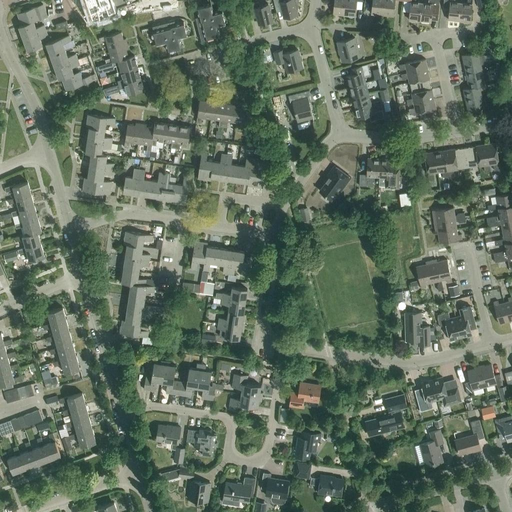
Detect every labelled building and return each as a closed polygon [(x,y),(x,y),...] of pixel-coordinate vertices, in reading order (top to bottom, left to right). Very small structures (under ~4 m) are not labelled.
[(88,0),(92,13),(116,5),(116,7),(135,0),(88,0)] [(284,18),(297,15),(298,0),(273,0),(276,12),(282,10),(284,18)] [(334,0),(333,14),(344,15),(345,0),(334,0)] [(345,0),(344,15),(355,16),(357,1),(362,1),(362,0),(345,0)] [(372,0),(371,13),(382,15),(383,0),(372,0)] [(383,0),(382,15),(393,16),(394,0),(399,0),(403,0),(402,0),(383,0)] [(409,19),(420,20),(422,3),(415,2),(415,0),(402,0),(403,0),(411,1),(409,19)] [(428,0),(428,3),(422,3),(420,20),(431,22),(431,17),(437,18),(439,4),(438,4),(438,0),(428,0)] [(448,19),(459,20),(461,2),(454,2),(454,0),(444,0),(444,4),(449,5),(448,19)] [(467,0),(467,3),(461,2),(459,20),(470,22),(472,0),(467,0)] [(259,24),(272,21),(268,4),(260,6),(258,2),(248,4),(251,18),(257,17),(259,24)] [(33,20),(33,21),(47,16),(43,4),(17,13),(21,25),(33,20)] [(217,26),(225,24),(222,10),(213,12),(211,4),(196,8),(199,16),(194,17),(200,39),(205,38),(220,35),(217,26)] [(179,38),(187,36),(183,21),(175,23),(174,19),(152,25),(153,30),(156,45),(165,42),(167,50),(182,47),(179,38)] [(33,20),(21,25),(19,26),(23,38),(45,30),(43,24),(36,27),(33,21),(33,20)] [(57,28),(68,25),(66,20),(55,23),(57,28)] [(45,30),(23,38),(27,50),(42,45),(39,38),(47,35),(45,30)] [(108,48),(127,43),(125,38),(123,38),(121,31),(99,37),(100,41),(106,40),(108,48)] [(50,55),(65,49),(63,43),(71,40),(69,35),(46,43),(50,55)] [(342,61),(360,56),(355,37),(337,42),(342,61)] [(128,49),(127,43),(108,48),(111,57),(105,59),(106,63),(112,62),(112,61),(128,57),(128,56),(126,49),(128,49)] [(65,49),(50,55),(48,55),(52,68),(55,67),(77,59),(75,53),(67,56),(65,49)] [(287,72),(302,68),(298,49),(284,53),(283,49),(274,51),(277,63),(284,61),(287,72)] [(463,63),(485,59),(484,54),(479,55),(478,51),(462,55),(463,63)] [(260,62),(267,60),(265,52),(258,54),(260,62)] [(119,64),(121,71),(137,66),(134,55),(128,56),(128,57),(112,61),(112,62),(106,63),(97,66),(99,72),(114,68),(113,66),(119,64)] [(407,72),(427,68),(425,58),(405,63),(399,64),(400,70),(406,68),(407,72)] [(77,59),(55,67),(59,79),(62,78),(74,74),(73,73),(71,67),(79,64),(77,59)] [(485,59),(463,63),(465,71),(482,68),(481,64),(486,63),(485,59)] [(349,86),(365,82),(364,75),(370,74),(367,64),(351,68),(352,74),(346,75),(349,86)] [(118,84),(141,78),(137,66),(121,71),(123,79),(117,80),(118,84)] [(427,68),(407,72),(401,74),(402,79),(408,78),(409,83),(410,83),(429,79),(430,78),(427,68)] [(482,68),(465,71),(467,80),(489,75),(488,71),(483,72),(482,68)] [(74,74),(62,78),(66,90),(92,80),(92,81),(96,79),(94,74),(90,75),(82,78),(79,71),(73,73),(74,74)] [(463,90),(484,85),(485,85),(484,81),(490,80),(489,75),(467,80),(469,88),(463,89),(463,90)] [(141,78),(118,84),(120,89),(125,87),(128,94),(144,90),(141,78)] [(429,79),(410,83),(412,93),(431,88),(429,79)] [(368,92),(365,82),(349,86),(351,97),(368,92)] [(465,97),(481,94),(480,90),(485,89),(484,85),(463,90),(465,97)] [(112,86),(103,89),(105,94),(114,92),(112,86)] [(382,100),(389,98),(386,88),(379,89),(382,100)] [(432,88),(431,88),(412,93),(411,93),(412,98),(406,99),(407,105),(413,103),(434,99),(432,88)] [(297,121),(313,117),(308,100),(310,99),(308,90),(288,95),(292,112),(295,111),(297,121)] [(351,97),(354,107),(371,103),(368,92),(351,97)] [(283,104),(280,94),(273,96),(275,106),(283,104)] [(466,106),(488,101),(487,97),(482,98),(481,94),(465,97),(466,106)] [(201,117),(210,118),(213,99),(208,98),(207,101),(199,99),(196,122),(200,123),(201,117)] [(219,100),(213,99),(210,118),(219,119),(218,126),(223,126),(226,103),(218,102),(219,100)] [(434,99),(413,103),(414,107),(408,108),(409,114),(415,113),(436,108),(434,99)] [(488,101),(466,106),(468,114),(485,111),(484,107),(489,106),(488,101)] [(228,121),(237,122),(239,103),(234,102),(233,104),(226,103),(223,126),(227,127),(228,121)] [(245,103),(239,103),(237,122),(246,123),(245,129),(249,130),(253,107),(245,106),(245,103)] [(372,109),(371,103),(354,107),(357,118),(369,115),(370,121),(384,117),(382,110),(378,111),(377,108),(372,109)] [(86,127),(89,127),(105,129),(106,122),(114,123),(115,117),(88,113),(86,127)] [(129,141),(138,142),(141,123),(135,122),(135,125),(127,124),(124,147),(128,147),(129,141)] [(164,140),(167,123),(154,122),(153,127),(152,144),(156,145),(157,139),(164,140)] [(147,124),(141,123),(138,142),(147,144),(146,150),(151,151),(152,144),(153,127),(146,126),(147,124)] [(171,147),(175,148),(178,125),(167,123),(164,140),(172,141),(171,147)] [(190,127),(178,125),(175,148),(179,149),(180,142),(188,144),(190,127)] [(104,136),(105,129),(89,127),(88,139),(85,139),(111,143),(112,137),(104,136)] [(110,148),(111,143),(85,139),(83,151),(101,154),(102,147),(110,148)] [(486,144),(489,164),(493,164),(494,170),(499,169),(499,163),(496,142),(486,144)] [(476,146),(478,165),(479,166),(484,165),(485,171),(490,171),(489,164),(486,144),(476,145),(476,146)] [(465,147),(468,167),(478,165),(476,146),(465,147)] [(455,149),(458,169),(468,167),(465,147),(455,149)] [(444,150),(448,177),(454,176),(453,170),(458,169),(455,149),(455,148),(444,150)] [(435,151),(438,172),(442,172),(443,178),(448,177),(444,150),(435,151)] [(107,155),(101,154),(83,151),(83,152),(91,153),(89,165),(113,169),(114,163),(106,162),(107,155)] [(211,180),(211,176),(213,161),(206,160),(207,152),(201,151),(197,178),(211,180)] [(438,172),(435,151),(424,153),(427,174),(428,174),(429,180),(434,179),(433,173),(438,172)] [(220,162),(213,161),(211,176),(223,178),(227,154),(221,154),(220,162)] [(223,178),(236,180),(238,165),(231,164),(232,155),(227,154),(223,178)] [(245,166),(238,165),(236,180),(248,182),(251,158),(246,157),(245,166)] [(251,158),(248,182),(247,185),(262,187),(267,158),(259,157),(259,159),(251,158)] [(372,176),(379,177),(380,158),(368,158),(367,174),(360,174),(359,185),(372,186),(372,176)] [(385,187),(398,188),(399,168),(392,167),(393,159),(380,158),(379,177),(379,186),(385,186),(385,187)] [(112,174),(113,169),(89,165),(88,177),(103,180),(104,173),(112,174)] [(338,194),(351,177),(334,165),(324,178),(325,181),(325,182),(319,190),(331,199),(336,192),(338,194)] [(123,191),(136,193),(139,169),(134,168),(132,177),(125,176),(123,191)] [(145,170),(139,169),(136,193),(148,195),(151,180),(144,179),(145,170)] [(148,195),(161,197),(164,173),(159,172),(157,181),(151,180),(148,195)] [(160,199),(173,201),(176,183),(169,182),(170,174),(164,173),(161,197),(160,199)] [(176,183),(173,201),(173,202),(186,204),(190,177),(184,176),(182,184),(176,183)] [(111,181),(103,180),(88,177),(85,177),(83,190),(110,194),(111,181)] [(17,198),(32,194),(28,182),(13,186),(13,185),(5,188),(6,192),(14,189),(16,197),(17,198)] [(401,204),(411,202),(409,190),(398,192),(401,204)] [(496,208),(498,208),(511,205),(511,192),(496,196),(497,203),(488,205),(489,210),(496,208)] [(35,206),(32,194),(17,198),(16,197),(0,201),(0,207),(10,205),(9,204),(18,201),(20,208),(20,210),(35,206)] [(486,217),(487,222),(511,217),(511,205),(498,208),(499,215),(486,217)] [(24,222),(39,218),(35,206),(20,210),(20,208),(11,211),(12,212),(0,215),(0,218),(7,218),(13,216),(13,215),(21,213),(23,221),(24,222)] [(299,209),(302,220),(311,218),(308,206),(299,209)] [(434,221),(465,216),(464,212),(458,212),(456,215),(455,215),(454,207),(432,210),(434,221)] [(465,221),(465,216),(434,221),(435,232),(438,231),(457,229),(456,221),(457,221),(459,222),(465,221)] [(501,224),(502,231),(511,229),(511,217),(487,222),(488,227),(501,224)] [(38,231),(38,232),(42,230),(39,218),(24,222),(23,221),(15,223),(16,227),(24,225),(27,233),(27,234),(38,231)] [(457,229),(438,231),(439,242),(462,238),(461,233),(457,234),(457,229)] [(502,244),(505,243),(511,242),(511,229),(502,231),(504,238),(494,240),(495,245),(502,244)] [(24,239),(26,247),(26,248),(41,243),(38,232),(38,231),(27,234),(27,233),(15,237),(16,241),(24,239)] [(124,244),(127,244),(142,246),(143,239),(152,240),(153,235),(126,231),(124,244)] [(198,260),(204,261),(207,243),(195,241),(191,268),(196,269),(198,260)] [(493,253),(494,257),(511,253),(511,242),(505,243),(506,250),(493,253)] [(26,248),(26,247),(18,249),(19,253),(27,251),(30,260),(45,256),(41,243),(26,248)] [(207,243),(204,261),(203,270),(209,271),(210,262),(217,263),(219,248),(207,246),(208,243),(207,243)] [(127,244),(125,256),(149,260),(150,254),(141,253),(142,246),(127,244)] [(223,273),(229,273),(232,250),(219,248),(217,263),(224,264),(223,273)] [(245,252),(232,250),(229,273),(234,274),(235,266),(242,267),(245,252)] [(19,258),(16,251),(4,254),(6,262),(19,258)] [(511,253),(494,257),(495,262),(508,260),(509,267),(511,266),(511,253)] [(120,265),(122,257),(113,256),(112,263),(120,265)] [(148,265),(149,260),(125,256),(123,256),(121,268),(139,271),(140,264),(148,265)] [(426,264),(430,283),(438,281),(438,282),(437,285),(438,291),(443,289),(441,280),(437,261),(436,259),(425,261),(426,264)] [(437,261),(441,280),(446,279),(447,282),(452,281),(451,278),(447,259),(437,261)] [(430,283),(426,264),(416,266),(420,285),(421,288),(426,287),(425,284),(430,283)] [(138,278),(139,271),(121,268),(119,281),(145,284),(146,279),(138,278)] [(131,283),(129,295),(145,297),(146,291),(154,292),(155,286),(145,284),(119,281),(131,283)] [(448,287),(450,296),(459,294),(457,285),(448,287)] [(222,292),(222,298),(245,301),(247,289),(232,286),(231,293),(222,292)] [(144,304),(145,297),(129,295),(127,307),(151,311),(152,305),(144,304)] [(243,314),(245,301),(222,298),(221,304),(229,305),(228,312),(243,314)] [(509,321),(504,302),(499,304),(498,300),(493,301),(494,305),(499,324),(509,321)] [(474,321),(473,317),(470,306),(459,309),(461,315),(456,317),(461,336),(471,334),(468,322),(474,321)] [(51,323),(66,319),(63,307),(48,311),(40,313),(41,317),(49,315),(51,323)] [(127,307),(126,320),(141,322),(142,316),(150,317),(151,311),(127,307)] [(219,317),(218,323),(242,326),(242,327),(244,327),(246,314),(243,314),(228,312),(227,318),(219,317)] [(418,345),(430,344),(429,325),(421,326),(421,312),(405,312),(406,340),(418,340),(418,345)] [(461,336),(456,317),(450,319),(448,312),(437,314),(440,326),(446,324),(450,339),(461,336)] [(52,327),(54,335),(70,331),(66,319),(51,323),(43,325),(44,329),(52,327)] [(122,319),(121,332),(147,336),(149,323),(141,322),(126,320),(122,319)] [(217,328),(220,329),(219,336),(240,339),(242,327),(242,326),(218,323),(217,328)] [(15,326),(19,339),(27,337),(24,324),(15,326)] [(70,331),(54,335),(47,337),(48,342),(56,339),(58,347),(73,343),(70,331)] [(0,346),(5,346),(14,343),(12,339),(4,341),(1,332),(0,332),(0,346)] [(59,351),(62,359),(77,355),(73,343),(58,347),(50,349),(51,354),(59,351)] [(7,353),(5,346),(0,346),(0,359),(8,357),(17,355),(16,351),(7,353)] [(77,355),(62,359),(53,362),(55,366),(63,364),(65,372),(80,368),(77,355)] [(10,365),(8,357),(0,359),(0,372),(11,370),(20,367),(19,363),(10,365)] [(162,381),(165,361),(161,360),(161,363),(154,362),(152,377),(145,376),(143,388),(155,390),(157,380),(162,381)] [(166,391),(178,393),(180,381),(174,380),(176,365),(169,364),(170,362),(165,361),(162,381),(167,382),(166,391)] [(491,364),(479,367),(484,386),(496,383),(497,387),(503,385),(500,373),(494,375),(491,364)] [(192,385),(198,386),(201,366),(196,366),(196,368),(190,367),(187,382),(180,381),(178,393),(191,395),(192,385)] [(213,383),(212,386),(209,385),(211,370),(205,369),(205,367),(201,366),(198,386),(203,387),(201,397),(213,399),(214,389),(215,383),(213,383)] [(484,386),(479,367),(467,370),(470,381),(464,383),(468,395),(474,393),(473,390),(484,386)] [(14,378),(11,370),(0,372),(0,385),(14,381),(14,382),(23,379),(22,375),(14,378)] [(242,388),(241,393),(262,396),(262,391),(260,391),(261,385),(246,383),(247,375),(234,373),(232,386),(242,388)] [(442,377),(432,380),(437,399),(443,397),(444,404),(461,400),(457,386),(446,389),(442,377)] [(437,399),(432,380),(421,382),(425,396),(417,398),(420,411),(433,408),(431,401),(437,399)] [(302,408),(303,399),(318,402),(321,384),(300,381),(298,393),(291,392),(292,391),(291,391),(289,406),(302,408)] [(24,385),(28,396),(34,394),(31,383),(24,385)] [(24,385),(18,387),(21,398),(28,396),(24,385)] [(21,398),(18,387),(4,391),(7,402),(21,398)] [(507,387),(498,389),(501,400),(510,397),(507,387)] [(71,408),(86,403),(83,392),(68,396),(60,398),(61,402),(69,400),(71,408)] [(262,396),(241,393),(240,399),(230,397),(228,408),(241,410),(242,404),(257,406),(258,400),(261,400),(262,396)] [(371,420),(372,422),(368,423),(366,427),(367,430),(370,433),(374,432),(374,434),(404,427),(400,411),(399,409),(407,407),(404,394),(385,399),(388,411),(394,410),(395,412),(389,414),(389,415),(371,420)] [(57,395),(46,398),(49,406),(59,403),(57,395)] [(86,403),(71,408),(63,410),(64,414),(72,412),(75,420),(89,416),(86,403)] [(493,405),(481,408),(482,414),(494,411),(493,405)] [(31,412),(36,423),(43,420),(39,409),(31,412)] [(28,425),(36,423),(31,412),(24,415),(28,425)] [(17,417),(21,428),(27,426),(23,415),(17,417)] [(511,440),(511,417),(511,415),(495,420),(499,434),(505,432),(507,442),(511,440)] [(89,416),(75,420),(66,422),(67,426),(76,424),(78,432),(93,427),(89,416)] [(17,417),(10,420),(14,431),(21,428),(17,417)] [(442,418),(433,420),(435,428),(444,426),(442,418)] [(484,437),(481,425),(479,419),(470,421),(474,434),(455,439),(459,454),(471,450),(472,451),(481,449),(478,439),(484,437)] [(8,433),(14,431),(10,420),(4,422),(8,433)] [(55,430),(52,420),(47,422),(51,431),(55,430)] [(183,462),(185,447),(179,446),(181,427),(172,425),(172,426),(159,424),(157,440),(172,442),(171,448),(176,449),(175,460),(183,462)] [(70,434),(70,435),(61,438),(66,450),(73,449),(70,439),(79,436),(82,445),(97,441),(93,427),(78,432),(70,434)] [(200,428),(199,430),(188,428),(186,441),(194,442),(193,446),(203,448),(202,454),(213,456),(214,447),(216,448),(217,442),(215,441),(216,433),(212,433),(212,430),(200,428)] [(438,443),(443,442),(440,429),(430,431),(432,440),(420,443),(426,465),(442,460),(438,443)] [(309,458),(310,451),(315,451),(317,440),(319,440),(320,433),(301,430),(300,437),(298,436),(296,447),(294,447),(292,455),(309,458)] [(52,442),(44,445),(50,459),(61,455),(56,441),(53,432),(49,434),(52,442)] [(32,449),(38,464),(50,459),(44,445),(41,437),(37,438),(40,446),(32,449)] [(28,451),(21,453),(26,468),(38,464),(32,449),(29,441),(25,443),(28,451)] [(26,468),(21,453),(18,446),(13,447),(16,455),(7,458),(13,473),(26,468)] [(309,477),(311,464),(297,462),(295,475),(309,477)] [(194,478),(195,470),(181,468),(180,476),(194,478)] [(285,500),(286,497),(289,480),(270,477),(271,473),(263,472),(261,488),(267,488),(266,494),(271,495),(271,498),(272,501),(274,502),(281,503),(283,502),(285,500)] [(321,475),(318,493),(332,495),(332,494),(341,495),(343,479),(334,478),(335,477),(321,475)] [(226,482),(224,498),(223,505),(233,507),(235,499),(248,502),(249,496),(253,497),(255,478),(245,477),(244,485),(226,482)] [(207,501),(210,483),(191,480),(188,498),(207,501)] [(256,501),(254,511),(265,511),(267,502),(256,501)] [(98,507),(100,511),(117,511),(115,502),(98,507)]
